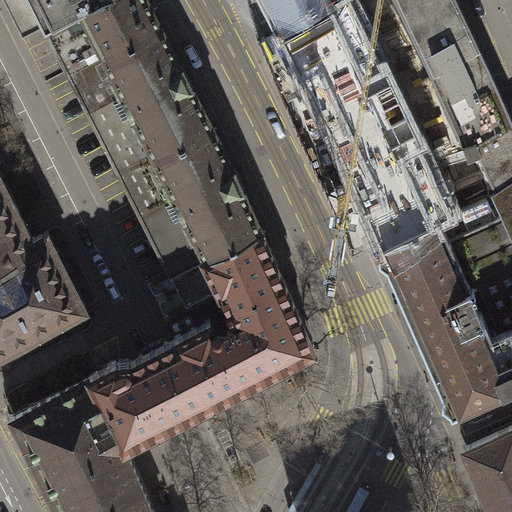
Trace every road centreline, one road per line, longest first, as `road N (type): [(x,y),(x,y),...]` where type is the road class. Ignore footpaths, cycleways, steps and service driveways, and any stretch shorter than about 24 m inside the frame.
road 1 (residential): [(232,511),(0,48)]
road 2 (tertiary): [(368,347),(296,180),(203,0)]
road 3 (tertiary): [(368,347),(339,382),(270,511)]
road 4 (tertiary): [(456,511),(410,396)]
road 5 (tertiary): [(370,511),(404,442),(410,396)]
